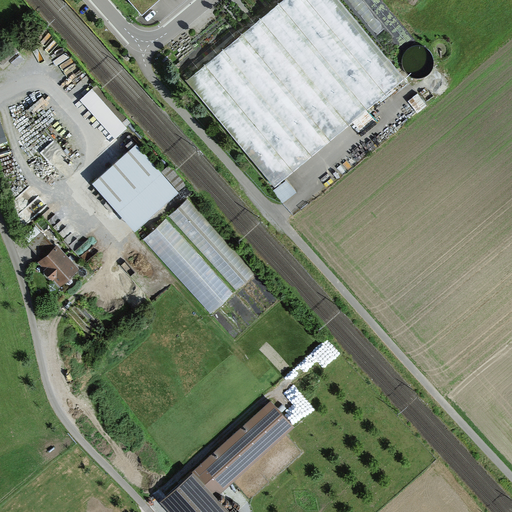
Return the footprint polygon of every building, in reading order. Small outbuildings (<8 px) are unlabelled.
[(129,0),(142,14),(156,0),(129,0)] [(402,78),(337,0),(277,0),(185,77),(274,184),(402,78)] [(116,137),(133,122),(118,106),(114,109),(94,87),(82,97),(116,137)] [(411,100),(420,111),(428,104),(419,93),(411,100)] [(136,141),(93,179),(133,225),(177,187),(136,141)] [(274,190),(284,203),(298,192),(289,179),(274,190)] [(188,198),(170,214),(237,290),(255,274),(188,198)] [(144,237),(210,314),(234,294),(167,217),(144,237)] [(25,243),(58,283),(78,267),(57,243),(53,246),(40,230),(25,243)] [(326,340),(314,353),(323,361),(335,348),(326,340)] [(193,474),(161,502),(170,511),(229,511),(216,497),(295,427),(271,400),(191,472),(193,474)]
